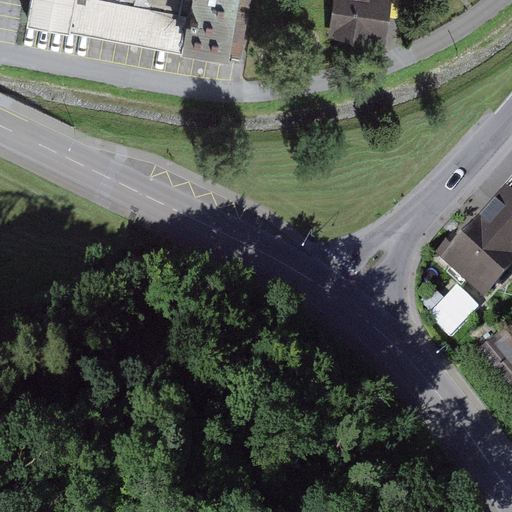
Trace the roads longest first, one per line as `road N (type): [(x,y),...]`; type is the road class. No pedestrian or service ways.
road 1 (residential): [(0,50),(103,74),(257,92),(381,67),(504,0)]
road 2 (secondary): [(0,124),(338,294)]
road 3 (residential): [(338,294),(511,104)]
road 4 (secondary): [(338,294),(404,349),(459,412),(506,485)]
